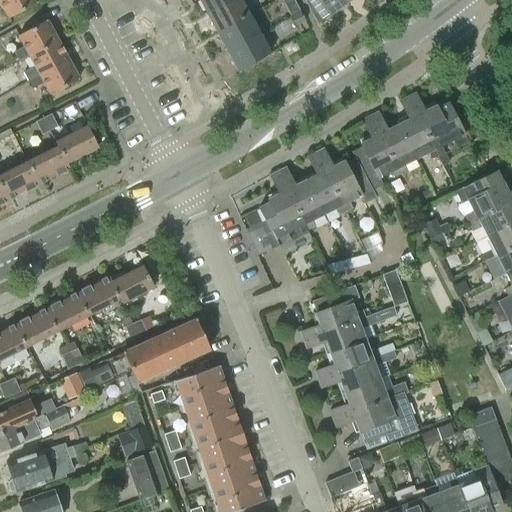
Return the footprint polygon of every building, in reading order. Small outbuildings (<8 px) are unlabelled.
[(0,0),(0,3),(9,19),(36,5),(33,0),(0,0)] [(191,0),(192,2),(195,0),(199,0),(206,11),(226,0),(191,0)] [(249,13),(242,0),(226,0),(206,11),(216,30),(249,13)] [(304,0),(316,22),(346,1),(345,0),(304,0)] [(296,26),(305,21),(300,11),(291,16),(296,26)] [(216,30),(226,49),(259,31),(249,13),(216,30)] [(28,56),(29,57),(57,42),(46,22),(18,38),(23,46),(14,51),(19,61),(28,56)] [(237,70),(271,53),(259,31),(226,49),(237,70)] [(29,57),(34,66),(23,72),(29,83),(67,61),(57,42),(29,57)] [(32,88),(44,83),(51,96),(79,81),(67,61),(29,83),(32,88)] [(436,156),(437,156),(442,166),(450,162),(444,152),(443,153),(439,146),(450,141),(454,149),(466,142),(446,104),(435,109),(434,106),(423,112),(414,94),(406,98),(436,156)] [(407,120),(396,125),(414,159),(426,153),(429,160),(436,156),(406,98),(397,103),(407,120)] [(51,113),(43,117),(50,130),(57,126),(51,113)] [(376,113),(369,117),(398,175),(405,172),(402,166),(414,159),(396,125),(386,131),(376,113)] [(50,130),(43,117),(36,121),(42,134),(50,130)] [(349,153),(353,160),(369,191),(381,185),(377,178),(389,172),(392,178),(398,175),(369,117),(361,121),(370,139),(359,145),(361,147),(349,153)] [(57,147),(65,164),(97,147),(86,126),(55,142),(57,147)] [(26,163),(37,183),(55,174),(56,176),(66,171),(65,169),(67,167),(65,164),(57,147),(26,163)] [(322,150),(314,154),(344,212),(351,209),(347,203),(358,197),(362,204),(373,198),(369,191),(353,160),(343,165),(342,162),(331,168),(322,150)] [(315,176),(304,182),(322,216),(334,209),(337,216),(344,212),(314,154),(306,159),(315,176)] [(0,176),(0,188),(5,199),(22,190),(24,193),(35,188),(33,185),(37,183),(26,163),(0,176)] [(284,169),(276,173),(307,231),(313,228),(310,222),(322,216),(304,182),(294,187),(284,169)] [(268,203),(257,209),(243,216),(248,228),(264,221),(277,247),(289,241),(285,234),(297,228),(300,235),(307,231),(276,173),(268,177),(278,195),(267,201),(268,203)] [(463,217),(467,223),(468,222),(511,200),(511,190),(505,194),(500,183),(497,184),(492,173),(454,191),(460,204),(458,205),(457,207),(459,212),(462,216),(463,217)] [(480,228),(485,238),(511,224),(511,200),(468,222),(467,223),(471,232),(480,228)] [(431,241),(450,232),(446,224),(439,227),(435,220),(424,225),(429,235),(428,236),(431,241)] [(482,262),(488,259),(488,260),(511,247),(511,224),(485,238),(491,251),(485,254),(480,258),(482,262)] [(366,254),(370,263),(374,259),(379,254),(382,248),(380,243),(382,243),(378,232),(360,240),(366,254)] [(511,247),(488,260),(484,262),(493,281),(503,276),(511,271),(511,247)] [(412,263),(407,253),(399,258),(404,268),(412,263)] [(366,254),(345,260),(349,269),(370,264),(370,263),(366,254)] [(349,269),(345,260),(327,265),(331,274),(349,269)] [(111,282),(119,299),(120,299),(122,303),(153,287),(142,266),(112,282),(111,282)] [(503,292),(506,297),(511,294),(511,271),(503,276),(509,289),(503,292)] [(393,309),(405,304),(394,272),(381,277),(393,309)] [(89,315),(119,299),(111,282),(112,282),(110,277),(91,287),(90,285),(80,291),(81,293),(78,294),(89,315)] [(313,302),(317,313),(314,314),(318,325),(298,333),(302,342),(364,318),(361,311),(355,314),(350,301),(357,299),(352,287),(313,302)] [(50,308),(47,309),(58,331),(89,315),(78,294),(60,304),(59,301),(49,306),(50,308)] [(20,324),(16,325),(27,346),(58,331),(47,309),(29,319),(28,316),(19,321),(20,324)] [(368,325),(386,319),(382,311),(365,317),(368,325)] [(366,325),(364,318),(302,342),(305,350),(323,342),(328,354),(365,340),(360,327),(366,325)] [(122,353),(137,384),(209,350),(195,319),(122,353)] [(132,323),(139,337),(147,333),(140,319),(132,323)] [(139,337),(132,323),(124,327),(131,341),(139,337)] [(0,360),(27,346),(16,325),(0,333),(0,360)] [(314,373),(317,382),(378,358),(390,353),(387,345),(376,349),(377,350),(370,353),(365,340),(328,354),(333,365),(314,373)] [(77,348),(69,351),(76,365),(84,362),(77,348)] [(76,365),(69,351),(61,355),(67,369),(76,365)] [(338,383),(343,394),(379,379),(374,366),(385,362),(393,359),(391,352),(390,353),(378,358),(317,382),(321,390),(338,383)] [(174,381),(174,382),(174,383),(175,383),(196,445),(199,453),(218,511),(232,511),(264,501),(263,500),(218,367),(219,367),(218,366),(174,381)] [(88,368),(77,373),(85,391),(96,386),(88,368)] [(66,378),(74,396),(85,391),(77,373),(66,378)] [(120,394),(124,396),(131,393),(124,376),(114,379),(120,394)] [(404,382),(391,387),(387,376),(379,379),(343,394),(347,404),(328,412),(332,420),(403,393),(407,391),(404,382)] [(6,381),(12,395),(19,391),(13,378),(6,381)] [(12,395),(6,381),(0,384),(0,388),(4,398),(12,395)] [(433,397),(441,394),(436,381),(428,384),(433,397)] [(150,395),(153,404),(164,400),(161,391),(150,395)] [(403,393),(332,420),(335,429),(353,422),(365,453),(401,439),(418,432),(415,424),(406,400),(403,393)] [(30,400),(0,413),(0,434),(53,411),(49,401),(33,408),(30,400)] [(69,422),(67,416),(77,412),(74,405),(73,402),(63,407),(53,411),(0,434),(0,453),(40,437),(38,432),(49,427),(51,429),(69,422)] [(129,425),(142,420),(137,405),(124,409),(129,425)] [(472,428),(495,419),(491,407),(468,415),(472,428)] [(499,430),(495,419),(472,428),(476,439),(499,430)] [(449,425),(436,430),(439,439),(452,434),(449,425)] [(138,426),(119,433),(127,455),(146,448),(138,426)] [(436,430),(418,437),(423,450),(441,444),(439,439),(436,430)] [(504,442),(499,430),(476,439),(481,450),(504,442)] [(163,435),(166,444),(178,440),(175,432),(163,435)] [(166,444),(169,453),(181,449),(178,440),(166,444)] [(71,446),(75,457),(84,454),(84,450),(85,450),(82,442),(71,446)] [(508,453),(504,442),(481,450),(485,461),(508,453)] [(10,477),(10,478),(68,459),(64,444),(5,463),(6,465),(2,468),(5,476),(10,477)] [(397,445),(377,452),(382,464),(401,457),(397,445)] [(89,461),(85,450),(84,450),(84,454),(75,457),(78,465),(89,461)] [(138,500),(168,490),(154,451),(125,461),(138,500)] [(485,461),(486,465),(489,473),(511,464),(508,453),(485,461)] [(373,454),(359,459),(364,472),(378,468),(373,454)] [(184,458),(172,462),(175,471),(187,467),(184,458)] [(68,459),(10,478),(11,480),(7,483),(10,490),(14,491),(15,493),(64,476),(64,475),(73,472),(71,467),(68,459)] [(358,459),(347,463),(353,474),(362,471),(358,459)] [(489,473),(493,484),(511,477),(511,464),(489,473)] [(455,477),(467,511),(490,511),(502,507),(493,484),(489,473),(486,465),(471,470),(471,471),(455,477)] [(175,471),(178,480),(190,476),(187,467),(175,471)] [(353,474),(325,484),(331,499),(358,488),(353,474)] [(451,488),(436,493),(443,511),(467,511),(455,477),(448,480),(451,488)] [(412,483),(413,486),(412,487),(421,511),(443,511),(436,493),(425,498),(419,481),(412,483)] [(398,508),(399,511),(421,511),(412,487),(393,494),(398,508)] [(62,500),(59,489),(19,503),(21,511),(59,511),(56,502),(62,500)] [(377,507),(375,507),(377,511),(399,511),(398,508),(386,511),(385,511),(380,496),(373,498),(377,507)]
